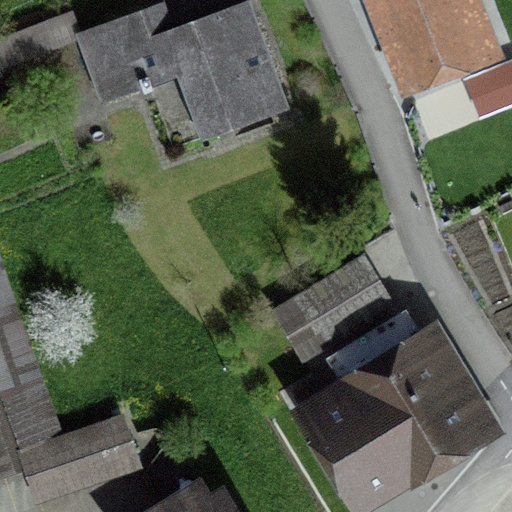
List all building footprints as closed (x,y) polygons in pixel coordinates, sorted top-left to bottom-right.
[(166,2),(77,34),(104,107),(209,68),(231,129),(291,107),(251,0),(245,0),(175,26),(166,2)] [(471,0),(379,0),(409,83),(491,54),(471,0)] [(373,267),(278,321),(308,373),(402,320),(373,267)] [(0,479),(25,471),(36,502),(144,463),(128,419),(65,441),(16,304),(0,309),(0,479)] [(291,403),(366,511),(498,421),(423,312),(291,403)] [(250,511),(241,496),(227,504),(221,494),(189,511),(250,511)]
